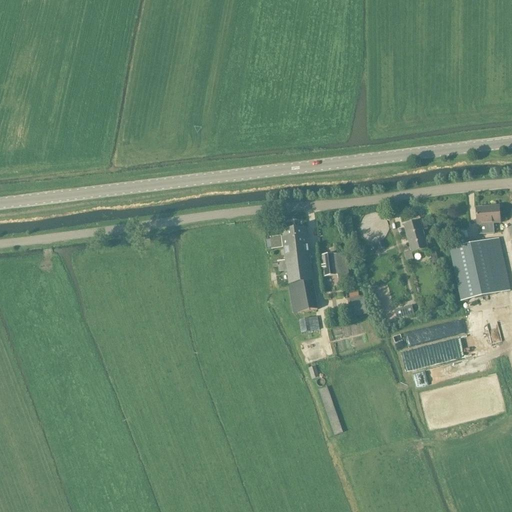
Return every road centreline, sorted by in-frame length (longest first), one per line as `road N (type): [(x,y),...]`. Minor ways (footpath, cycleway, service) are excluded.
road 1 (unclassified): [(0,245),(511,183)]
road 2 (tertiary): [(511,142),(0,202)]
